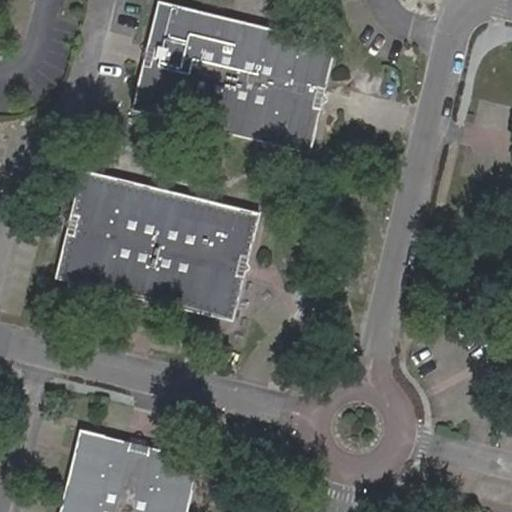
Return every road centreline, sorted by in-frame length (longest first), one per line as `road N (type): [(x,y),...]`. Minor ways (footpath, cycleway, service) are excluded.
road 1 (residential): [(315,417),(321,451),(344,469),(383,465),(401,440),(399,408),(387,392),(347,384),(322,402)]
road 2 (unknown): [(62,354),(22,511)]
